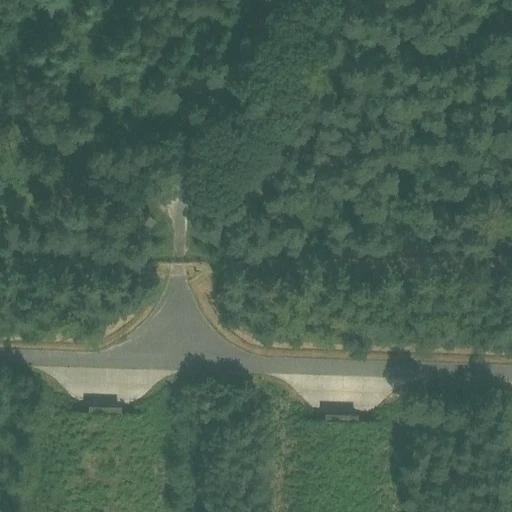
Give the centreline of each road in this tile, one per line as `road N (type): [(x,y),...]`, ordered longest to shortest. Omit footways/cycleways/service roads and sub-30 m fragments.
road 1 (track): [(177,228),(511,227)]
road 2 (track): [(177,228),(0,223)]
